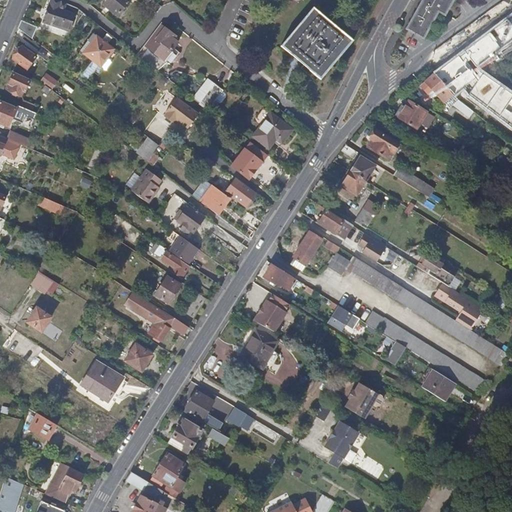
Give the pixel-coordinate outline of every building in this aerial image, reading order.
[(66,4),(55,0),(51,0),(47,11),(45,11),(44,15),(45,16),(42,23),(52,27),(53,26),(69,32),(77,15),(63,9),(66,4)] [(107,0),(103,5),(117,17),(130,1),(128,0),(107,0)] [(160,7),(152,0),(139,0),(155,14),(160,7)] [(454,0),(424,0),(408,29),(424,38),(440,11),(446,15),(454,0)] [(351,41),(316,10),(283,49),(318,79),(351,41)] [(86,17),(82,14),(79,19),(78,21),(81,24),(86,17)] [(36,28),(21,22),(18,29),(31,39),(36,28)] [(157,35),(154,40),(161,45),(154,54),(163,61),(177,44),(173,40),(174,37),(164,30),(163,32),(160,30),(157,34),(157,35)] [(99,68),(112,51),(91,36),(87,41),(90,44),(82,55),(99,68)] [(79,52),(82,55),(90,44),(87,41),(79,52)] [(22,48),(13,59),(27,70),(36,59),(22,48)] [(145,54),(141,50),(136,56),(141,59),(145,54)] [(64,55),(60,52),(56,57),(59,61),(64,55)] [(455,63),(439,78),(458,99),(459,100),(464,95),(457,88),(454,91),(452,89),(466,76),(455,63)] [(13,74),(6,89),(21,97),(23,93),(25,93),(30,82),(13,74)] [(47,75),(42,82),(52,90),(57,83),(47,75)] [(462,102),(459,100),(458,99),(439,78),(435,75),(422,87),(428,95),(433,91),(450,109),(454,105),(458,108),(462,102)] [(207,82),(193,100),(200,105),(213,87),(207,82)] [(213,87),(200,105),(208,111),(221,93),(213,87)] [(459,100),(462,102),(469,108),(474,111),(478,106),(465,93),(464,95),(459,100)] [(175,122),(180,126),(186,131),(198,116),(176,99),(165,113),(166,115),(164,118),(173,125),(174,124),(173,124),(175,122)] [(18,108),(28,112),(31,105),(21,101),(18,108)] [(417,129),(427,113),(409,102),(399,118),(417,129)] [(458,108),(465,114),(469,108),(462,102),(458,108)] [(16,110),(0,103),(0,125),(7,129),(16,110)] [(260,119),(265,123),(272,114),(267,110),(260,119)] [(265,123),(253,138),(268,149),(276,140),(281,144),(292,130),(272,114),(265,123)] [(388,160),(398,145),(377,131),(373,132),(370,136),(371,141),(368,147),(388,160)] [(8,141),(20,146),(23,140),(11,134),(8,141)] [(152,167),(159,158),(153,153),(158,147),(147,137),(134,152),(152,167)] [(354,158),(358,152),(346,145),(341,151),(354,158)] [(285,171),(266,156),(265,158),(249,146),(245,152),(243,151),(231,168),(248,180),(267,194),(285,171)] [(351,172),(366,181),(375,167),(360,157),(356,165),(354,164),(350,170),(351,171),(351,172)] [(406,183),(410,176),(398,168),(394,175),(406,183)] [(152,193),(156,188),(160,183),(145,171),(139,179),(134,175),(125,187),(131,191),(129,193),(147,206),(155,195),(152,193)] [(342,187),(356,196),(366,181),(351,172),(350,173),(349,173),(348,172),(344,179),(346,180),(342,187)] [(406,183),(420,191),(424,185),(410,176),(406,183)] [(254,195),(234,181),(225,193),(245,208),(245,207),(247,208),(252,203),(250,201),(254,195)] [(434,191),(424,185),(420,191),(429,197),(434,191)] [(201,204),(217,217),(230,200),(212,187),(201,204)] [(47,207),(41,204),(40,207),(58,216),(62,208),(49,202),(47,207)] [(181,213),(175,221),(194,234),(204,219),(189,208),(184,215),(181,213)] [(367,227),(375,215),(364,208),(356,220),(367,227)] [(310,219),(299,212),(295,219),(305,226),(310,219)] [(335,235),(343,222),(326,212),(318,224),(335,235)] [(252,228),(257,221),(247,213),(242,220),(252,228)] [(62,249),(75,229),(69,225),(67,229),(56,245),(62,249)] [(293,258),(295,259),(303,264),(305,260),(309,262),(322,240),(309,232),(293,258)] [(386,248),(365,234),(358,245),(365,249),(362,253),(377,263),(386,248)] [(180,238),(170,254),(188,266),(194,258),(199,251),(180,238)] [(53,252),(56,245),(45,240),(42,246),(53,252)] [(189,268),(164,251),(162,253),(164,255),(163,257),(161,260),(175,269),(172,274),(181,280),(189,268)] [(347,268),(397,299),(404,287),(354,256),(350,263),(336,254),(329,265),(343,274),(347,268)] [(442,264),(428,255),(423,264),(430,268),(428,271),(434,274),(435,272),(436,272),(442,264)] [(303,264),(295,259),(291,265),(299,270),(303,264)] [(288,291),(295,280),(271,265),(263,277),(265,278),(263,280),(268,284),(270,282),(277,287),(279,285),(288,291)] [(38,273),(30,286),(34,289),(44,295),(52,281),(38,273)] [(155,296),(169,305),(180,287),(167,278),(155,296)] [(471,329),(472,330),(485,309),(443,282),(438,290),(449,296),(445,302),(462,312),(456,320),(460,323),(466,326),(471,329)] [(313,290),(310,288),(303,284),(301,288),(311,294),(313,290)] [(277,297),(259,286),(254,294),(242,313),(252,319),(255,313),(262,318),(268,308),(265,306),(266,304),(262,302),(263,300),(272,305),(277,297)] [(397,299),(403,302),(411,292),(404,287),(397,299)] [(445,302),(449,296),(438,290),(435,295),(445,302)] [(207,301),(193,292),(179,313),(193,322),(207,301)] [(416,295),(411,292),(403,302),(408,306),(416,295)] [(126,305),(147,318),(154,307),(139,297),(133,294),(126,305)] [(422,299),(416,295),(408,306),(413,309),(422,299)] [(428,302),(422,299),(413,309),(419,313),(428,302)] [(338,306),(328,300),(326,303),(336,309),(338,306)] [(433,306),(428,302),(419,313),(425,316),(433,306)] [(439,309),(433,306),(425,316),(431,320),(439,309)] [(37,307),(26,324),(41,333),(52,317),(37,307)] [(154,307),(147,318),(155,324),(148,335),(161,343),(170,330),(165,327),(167,324),(170,326),(169,327),(183,337),(189,329),(154,307)] [(444,313),(439,309),(431,320),(436,323),(444,313)] [(367,322),(373,325),(380,314),(374,311),(367,322)] [(354,332),(360,321),(348,313),(341,324),(354,332)] [(436,323),(442,327),(450,316),(444,313),(436,323)] [(373,325),(377,328),(385,317),(380,314),(373,325)] [(454,319),(450,316),(442,327),(446,330),(454,319)] [(377,328),(383,332),(392,322),(385,317),(377,328)] [(456,320),(454,319),(446,330),(451,333),(460,323),(456,320)] [(392,322),(383,332),(389,335),(397,325),(392,322)] [(466,326),(460,323),(451,333),(457,337),(466,326)] [(402,328),(397,325),(389,335),(394,339),(402,328)] [(471,329),(466,326),(457,337),(462,340),(471,329)] [(277,342),(252,328),(238,353),(242,355),(242,356),(263,368),(273,351),(277,342)] [(394,339),(400,342),(408,332),(402,328),(394,339)] [(472,330),(471,329),(462,340),(469,344),(477,333),(472,330)] [(400,342),(405,346),(413,335),(408,332),(400,342)] [(482,336),(477,333),(469,344),(474,347),(482,336)] [(405,346),(410,349),(419,338),(413,335),(405,346)] [(488,340),(482,336),(474,347),(479,350),(488,340)] [(425,342),(419,338),(410,349),(416,353),(425,342)] [(493,343),(488,340),(479,350),(485,354),(493,343)] [(405,348),(396,342),(385,360),(394,365),(405,348)] [(416,353),(422,356),(430,345),(425,342),(416,353)] [(499,347),(493,343),(485,354),(490,357),(499,347)] [(422,356),(427,359),(435,349),(430,345),(422,356)] [(138,347),(126,364),(143,375),(154,358),(138,347)] [(496,360),(503,349),(499,347),(490,357),(496,360)] [(427,359),(432,363),(441,352),(435,349),(427,359)] [(276,357),(273,351),(263,368),(268,371),(276,357)] [(432,363),(437,366),(446,356),(441,352),(432,363)] [(437,366),(443,369),(451,359),(446,356),(437,366)] [(443,369),(448,373),(457,362),(451,359),(443,369)] [(82,384),(107,400),(118,381),(121,377),(96,362),(82,384)] [(448,373),(455,377),(463,366),(457,362),(448,373)] [(455,377),(459,380),(468,369),(463,366),(455,377)] [(426,374),(417,367),(409,378),(419,385),(426,374)] [(459,380),(464,383),(473,372),(468,369),(459,380)] [(430,371),(420,390),(446,405),(456,386),(430,371)] [(464,383),(470,387),(479,376),(473,372),(464,383)] [(477,391),(484,379),(479,376),(470,387),(477,391)] [(321,382),(315,378),(307,391),(313,395),(321,382)] [(350,400),(346,408),(347,408),(361,386),(359,384),(355,392),(354,391),(349,399),(350,400)] [(382,397),(361,386),(347,408),(365,419),(373,406),(376,408),(380,406),(383,401),(382,397)] [(198,393),(209,400),(212,395),(201,388),(198,393)] [(214,402),(209,400),(198,393),(197,392),(185,411),(217,431),(222,424),(209,416),(208,417),(206,415),(214,402)] [(477,398),(470,394),(459,408),(466,413),(477,398)] [(247,415),(235,408),(228,420),(240,427),(244,429),(251,418),(247,415)] [(47,439),(55,425),(39,415),(31,431),(47,439)] [(202,431),(185,421),(181,428),(198,438),(202,431)] [(338,469),(359,433),(340,421),(324,448),(334,453),(328,463),(338,469)] [(181,428),(178,427),(172,437),(191,448),(191,449),(198,438),(181,428)] [(228,440),(212,430),(208,436),(225,446),(228,440)] [(188,453),(191,448),(172,437),(169,443),(182,451),(182,450),(188,453)] [(164,483),(170,487),(176,478),(178,475),(185,466),(166,454),(152,476),(153,476),(164,483)] [(212,472),(210,471),(198,463),(195,468),(210,477),(212,472)] [(63,465),(47,496),(65,504),(72,490),(75,492),(83,477),(71,471),(72,468),(63,465)] [(159,490),(148,483),(131,473),(126,481),(158,499),(163,492),(159,490)] [(186,480),(178,475),(176,478),(184,483),(186,480)] [(164,483),(153,476),(148,483),(159,490),(164,483)] [(8,489),(11,480),(7,478),(5,484),(0,500),(0,511),(14,511),(21,494),(8,489)] [(184,483),(176,478),(170,487),(178,492),(184,483)] [(132,511),(157,511),(160,507),(155,504),(141,496),(132,511)] [(311,511),(305,499),(293,505),(291,502),(271,511),(311,511)] [(41,502),(36,511),(65,511),(55,508),(51,505),(41,502)]
